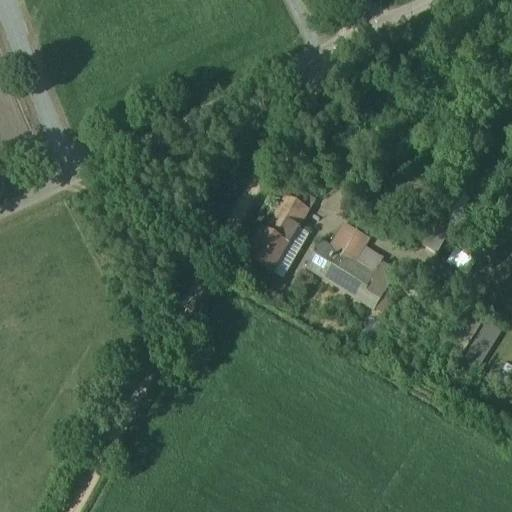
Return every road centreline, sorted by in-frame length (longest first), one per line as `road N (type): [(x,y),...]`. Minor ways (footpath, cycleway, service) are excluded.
road 1 (track): [(330,50),(71,511)]
road 2 (unclassified): [(0,214),(359,35)]
road 3 (track): [(62,184),(212,264)]
